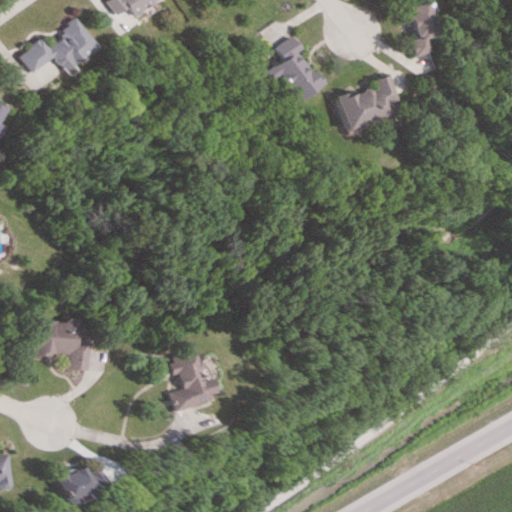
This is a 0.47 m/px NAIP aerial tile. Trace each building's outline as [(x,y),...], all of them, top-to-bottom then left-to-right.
[(151,0),(100,0),(110,14),(123,6),(129,15),(151,0)] [(413,0),(393,6),(403,38),(397,40),(402,55),(418,50),(414,36),(424,33),(414,0),(413,0)] [(25,71),(48,56),(58,70),(92,46),(72,16),(54,29),(58,36),(43,46),(37,37),(13,54),(25,71)] [(310,85),(283,36),(265,45),(272,60),(254,69),(259,79),(269,74),(279,91),(274,94),(279,102),(310,85)] [(325,96),(334,128),(386,113),(375,74),(360,78),(362,86),(325,96)] [(29,353),(63,355),(62,368),(83,369),(85,340),(72,339),(73,320),(31,318),(29,353)] [(164,358),(173,387),(161,391),(166,409),(210,396),(204,377),(200,378),(192,349),(164,358)] [(43,473),(51,505),(62,503),(60,494),(80,489),(74,465),(43,473)]
